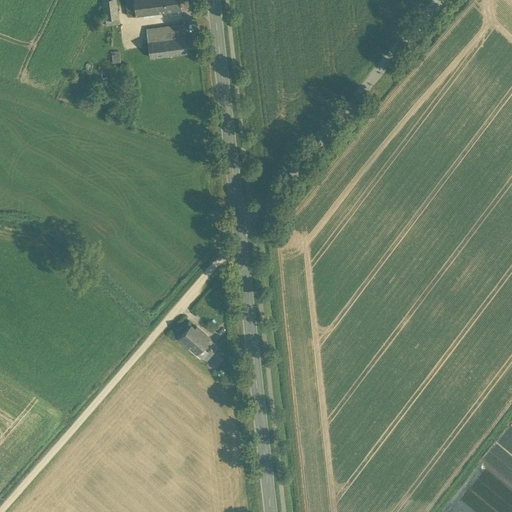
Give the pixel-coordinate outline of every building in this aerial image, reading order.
[(116,0),(102,0),(105,19),(119,17),(116,0)] [(164,0),(126,0),(128,16),(166,10),(164,0)] [(180,0),(164,0),(166,10),(181,8),(180,0)] [(183,24),(147,29),(148,39),(185,34),(183,24)] [(185,34),(148,39),(150,57),(187,52),(185,34)] [(120,53),(112,54),(113,62),(121,61),(120,53)] [(205,337),(190,325),(180,336),(194,349),(200,343),(205,337)] [(207,350),(202,356),(207,360),(215,351),(210,347),(213,344),(205,337),(200,343),(207,350)] [(207,350),(200,343),(194,349),(202,356),(207,350)]
